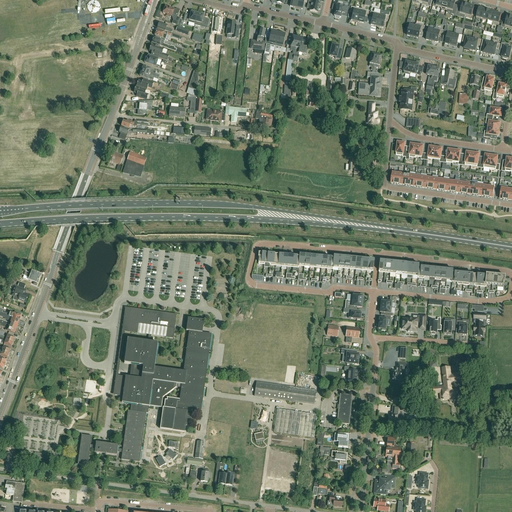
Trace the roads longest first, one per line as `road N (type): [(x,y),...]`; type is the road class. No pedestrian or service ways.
road 1 (residential): [(0,412),(153,0)]
road 2 (primary): [(378,227),(217,204),(0,211)]
road 3 (primary): [(0,223),(210,217),(378,227)]
road 4 (residential): [(360,511),(375,361),(370,338)]
road 5 (residential): [(377,254),(261,243),(248,278),(256,285)]
road 6 (residential): [(511,273),(377,254)]
road 7 (residential): [(310,511),(176,493)]
road 8 (primary): [(511,246),(378,227)]
road 9 (residential): [(507,300),(374,290)]
road 10 (residential): [(511,205),(383,186)]
road 11 (residential): [(389,120),(420,136),(511,151)]
road 12 (residential): [(256,285),(374,290)]
